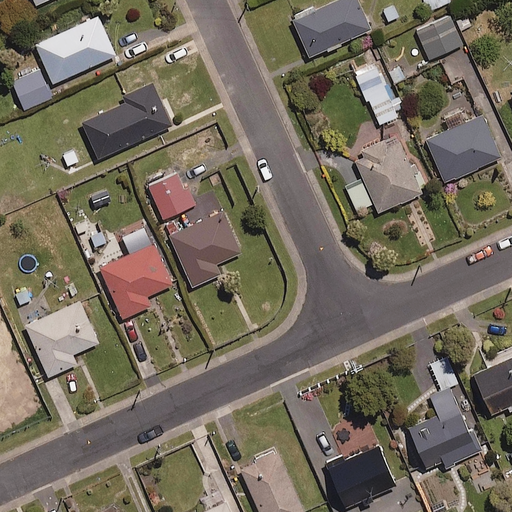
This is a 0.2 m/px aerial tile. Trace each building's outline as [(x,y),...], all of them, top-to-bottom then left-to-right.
[(370,30),(356,0),(337,0),(316,10),(314,6),(297,14),(299,18),(293,20),(310,57),(326,50),(327,53),(345,45),(343,42),(370,30)] [(451,0),(427,0),(433,11),(452,2),(451,0)] [(472,10),(455,19),(461,31),(478,23),(472,10)] [(94,12),(30,40),(48,80),(112,51),(94,12)] [(451,18),(419,32),(431,58),(463,44),(451,18)] [(414,28),(396,36),(401,48),(419,40),(414,28)] [(403,105),(399,95),(391,98),(377,66),(354,76),(365,101),(368,100),(379,125),(398,117),(394,109),(403,105)] [(36,67),(8,79),(20,107),(48,95),(36,67)] [(148,78),(117,92),(120,98),(76,118),(93,155),(168,122),(148,78)] [(501,158),(482,116),(427,140),(445,182),(501,158)] [(422,194),(420,188),(426,186),(419,169),(412,172),(399,141),(338,167),(357,211),(374,203),(378,213),(422,194)] [(74,146),(60,153),(67,168),(82,161),(74,146)] [(173,170),(145,182),(159,214),(192,200),(185,184),(180,187),(173,170)] [(219,207),(164,231),(187,284),(216,271),(211,260),(237,249),(219,207)] [(102,228),(86,236),(93,250),(109,242),(102,228)] [(150,238),(94,263),(117,315),(147,302),(142,292),(169,281),(150,238)] [(28,287),(13,293),(19,308),(34,303),(28,287)] [(76,297),(21,322),(44,372),(73,359),(69,351),(95,339),(76,297)] [(458,383),(447,356),(431,363),(441,389),(458,383)] [(492,414),(507,407),(509,411),(511,409),(511,358),(475,374),(492,414)] [(469,432),(449,389),(430,398),(438,414),(407,429),(425,468),(442,461),(445,467),(482,450),(472,430),(469,432)] [(345,506),(363,499),(365,506),(375,502),(372,495),(395,486),(378,445),(344,459),(342,455),(327,461),(345,506)] [(303,511),(275,450),(253,460),(255,464),(240,471),(258,511),(303,511)] [(229,511),(225,502),(202,511),(229,511)]
